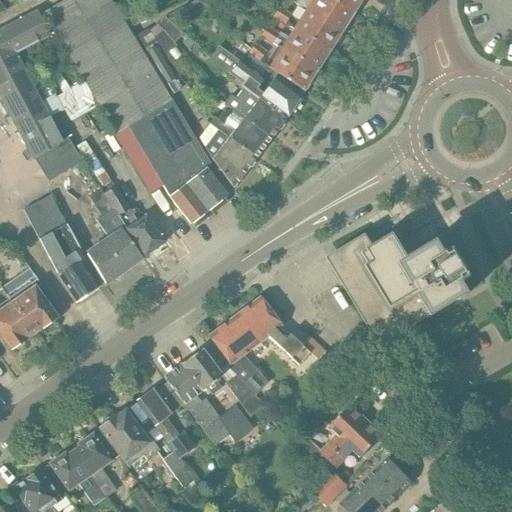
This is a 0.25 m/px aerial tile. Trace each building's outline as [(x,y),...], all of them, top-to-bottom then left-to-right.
[(127,30),(108,0),(64,0),(43,13),(77,72),(83,82),(97,106),(142,181),(156,174),(168,197),(190,225),(226,197),(205,170),(210,166),(127,30)] [(209,0),(199,0),(200,4),(210,13),(216,7),(209,0)] [(340,33),(352,14),(330,0),(313,0),(306,11),(340,33)] [(330,0),(352,14),(360,0),(330,0)] [(291,14),(280,7),(275,14),(276,15),(274,19),(284,25),(291,14)] [(185,8),(165,18),(173,25),(190,16),(185,8)] [(306,11),(293,32),(327,53),(340,33),(306,11)] [(0,34),(0,99),(33,161),(59,145),(45,120),(37,104),(12,56),(48,37),(36,15),(0,34)] [(165,17),(157,24),(174,43),(183,35),(183,34),(173,25),(165,18),(165,17)] [(147,29),(156,44),(156,43),(169,64),(181,56),(175,48),(176,48),(155,25),(149,31),(147,29)] [(281,51),(315,72),(327,53),(293,32),(289,38),(279,32),(278,34),(266,27),(262,33),(264,35),(262,37),(282,50),(281,51)] [(156,44),(147,29),(136,36),(166,84),(173,81),(152,46),(156,44)] [(266,52),(256,44),(249,52),(250,52),(249,53),(259,61),(266,52)] [(258,100),(284,121),(292,109),(295,109),(299,104),(297,101),(300,97),(274,80),(262,96),(259,94),(261,91),(258,89),(261,84),(250,76),(253,73),(239,63),(229,56),(225,61),(210,48),(205,54),(230,75),(229,75),(242,85),(240,88),(243,89),(258,100)] [(315,72),(281,51),(269,70),(303,91),(315,72)] [(51,96),(37,104),(45,120),(59,112),(65,123),(91,109),(79,86),(53,100),(51,96)] [(284,121),(258,100),(243,89),(235,99),(230,96),(229,98),(224,105),(232,111),(231,112),(256,130),(269,140),(277,130),(280,130),(283,126),(282,123),(284,121)] [(216,130),(254,160),(269,140),(256,130),(231,112),(223,124),(214,117),(212,119),(213,120),(210,125),(216,129),(216,130)] [(232,188),(248,168),(251,168),(254,164),(253,161),(254,160),(216,130),(203,148),(212,161),(232,188)] [(59,145),(33,161),(32,162),(46,185),(77,167),(81,164),(65,141),(59,145)] [(102,195),(103,196),(125,231),(143,257),(164,242),(146,216),(136,223),(114,188),(102,195)] [(125,231),(103,196),(99,191),(89,198),(102,217),(96,221),(109,241),(87,256),(104,284),(140,259),(140,258),(125,231)] [(78,250),(50,196),(23,211),(57,276),(75,304),(98,288),(74,254),(78,250)] [(412,262),(395,234),(373,247),(366,234),(327,258),(380,346),(468,293),(462,283),(467,280),(465,278),(471,274),(468,270),(470,269),(462,256),(461,257),(458,253),(452,256),(451,253),(446,256),(439,246),(412,262)] [(45,303),(50,300),(27,268),(0,288),(0,289),(8,301),(18,314),(23,322),(32,334),(55,318),(45,303)] [(224,367),(234,377),(235,376),(250,390),(248,392),(263,407),(255,396),(267,383),(242,355),(248,350),(258,342),(265,337),(296,366),(308,354),(299,345),(279,326),(259,299),(208,337),(229,363),(224,367)] [(32,334),(8,301),(0,306),(0,309),(1,312),(0,312),(0,336),(9,350),(32,334)] [(181,364),(202,391),(221,377),(226,383),(234,377),(224,367),(217,372),(200,350),(181,364)] [(202,391),(181,364),(162,378),(170,389),(169,389),(181,405),(182,404),(214,446),(229,435),(217,419),(204,401),(200,404),(194,397),(202,391)] [(172,412),(181,405),(169,389),(160,397),(154,388),(136,402),(167,444),(178,459),(194,448),(183,431),(175,437),(162,419),(172,412)] [(347,402),(335,391),(320,407),(331,418),(347,402)] [(250,418),(263,407),(248,392),(238,403),(250,418)] [(217,419),(229,435),(236,444),(253,431),(234,405),(217,419)] [(304,446),(324,466),(367,420),(351,405),(328,429),(336,436),(321,451),(310,440),(304,446)] [(112,420),(112,419),(111,419),(109,418),(108,418),(106,419),(105,419),(104,420),(102,421),(102,422),(101,424),(101,425),(101,427),(101,428),(99,429),(110,446),(127,468),(142,457),(145,461),(157,452),(141,429),(138,431),(127,417),(123,411),(112,420)] [(382,435),(367,420),(324,466),(331,473),(336,469),(352,452),(360,459),(382,435)] [(85,436),(80,440),(80,443),(76,445),(78,447),(72,452),(102,492),(105,497),(106,497),(111,505),(113,508),(122,502),(115,491),(112,493),(97,471),(111,461),(106,455),(106,453),(104,454),(91,435),(88,437),(85,436)] [(178,460),(178,459),(167,444),(172,452),(161,461),(181,489),(193,480),(178,460)] [(57,455),(52,459),(52,461),(48,464),(60,481),(67,492),(79,484),(94,505),(105,497),(102,492),(72,452),(65,456),(63,454),(59,457),(57,455)] [(380,511),(411,482),(388,459),(339,506),(344,511),(380,511)] [(59,499),(39,471),(13,489),(29,511),(52,511),(49,506),(59,499)] [(345,488),(334,476),(315,496),(326,507),(345,488)] [(156,511),(140,490),(129,498),(140,511),(156,511)]
